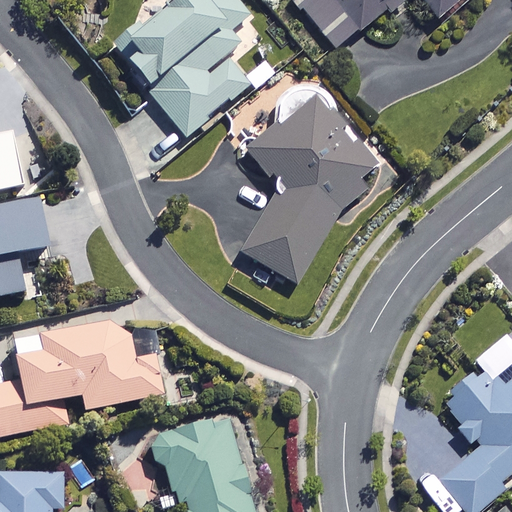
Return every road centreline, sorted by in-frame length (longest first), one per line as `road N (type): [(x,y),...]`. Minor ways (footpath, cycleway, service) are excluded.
road 1 (residential): [(358,366),(257,340),(170,278),(63,82),(0,16)]
road 2 (residential): [(358,366),(373,327),(424,253),(511,178)]
road 3 (residential): [(348,511),(343,456),(358,366)]
